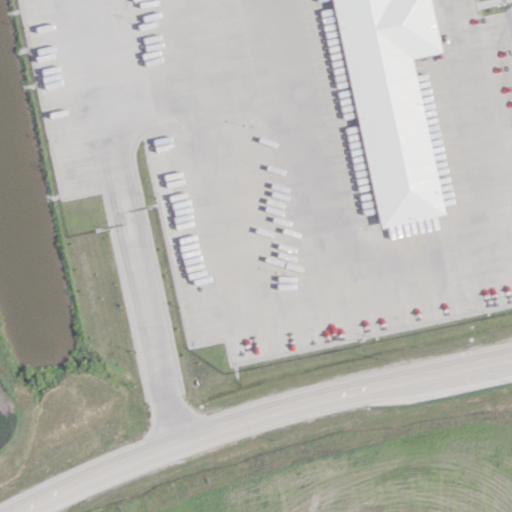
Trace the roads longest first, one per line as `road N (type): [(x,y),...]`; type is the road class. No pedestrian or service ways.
road 1 (tertiary): [(385,383),(166,445),(20,511)]
road 2 (tertiary): [(511,355),(385,383)]
